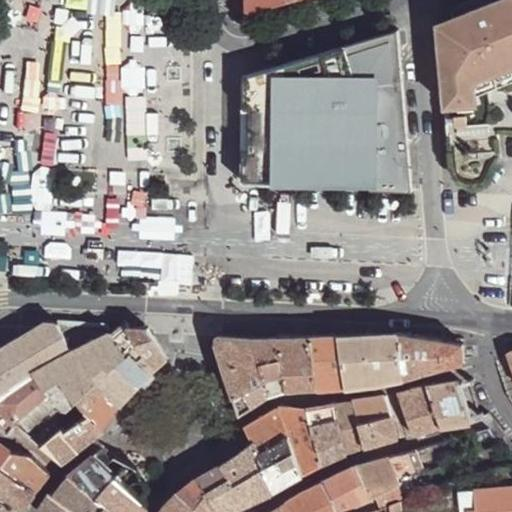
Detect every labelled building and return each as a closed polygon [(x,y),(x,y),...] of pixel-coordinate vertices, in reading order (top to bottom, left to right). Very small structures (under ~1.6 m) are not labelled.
[(248,0),(249,10),(283,0),(248,0)] [(511,0),(469,0),(438,13),(455,171),(464,180),(470,182),(485,182),(501,155),(498,133),(511,133),(511,0)] [(399,29),(244,76),(245,111),(254,111),(254,146),(244,147),(245,183),(301,185),(301,178),(373,178),(373,188),(415,190),(399,29)] [(49,319),(2,348),(30,378),(75,353),(59,322),(51,321),(49,319)] [(115,331),(114,333),(130,354),(116,364),(141,385),(149,377),(156,370),(140,351),(145,346),(131,326),(133,325),(129,321),(115,331)] [(110,324),(59,322),(75,353),(114,333),(115,331),(110,324)] [(133,325),(131,326),(145,346),(140,351),(156,370),(171,356),(151,326),(133,325)] [(404,332),(343,334),(350,384),(378,383),(407,377),(404,332)] [(465,343),(404,332),(407,377),(443,370),(467,362),(465,343)] [(114,333),(75,353),(84,367),(90,364),(93,368),(94,369),(103,360),(113,367),(116,364),(130,354),(114,333)] [(279,336),(221,334),(220,343),(230,371),(237,395),(270,381),(274,393),(290,388),(279,336)] [(343,334),(312,335),(321,387),(350,384),(343,334)] [(312,335),(279,336),(290,388),(321,387),(312,335)] [(0,349),(0,404),(19,419),(47,394),(30,378),(2,348),(0,349)] [(75,353),(30,378),(47,394),(65,413),(77,401),(69,392),(89,373),(93,368),(90,364),(84,367),(75,353)] [(113,367),(103,360),(94,369),(93,368),(89,373),(97,380),(123,403),(141,385),(116,364),(113,367)] [(123,403),(97,380),(77,401),(88,411),(105,427),(114,416),(123,403)] [(270,381),(237,395),(244,412),(274,393),(270,381)] [(460,381),(430,383),(445,428),(473,422),(475,421),(460,381)] [(413,389),(400,392),(417,436),(445,428),(430,383),(412,387),(413,389)] [(47,394),(19,419),(20,420),(18,423),(43,445),(60,429),(65,433),(88,411),(77,401),(65,413),(47,394)] [(389,394),(356,400),(362,425),(395,415),(389,394)] [(338,402),(336,402),(348,454),(368,447),(362,425),(356,400),(354,400),(354,402),(339,404),(338,402)] [(336,402),(311,408),(325,464),(348,454),(336,402)] [(19,419),(0,404),(0,422),(12,431),(18,423),(20,420),(19,419)] [(282,406),(248,427),(257,443),(261,451),(293,438),(282,406)] [(308,409),(282,406),(293,438),(305,473),(325,464),(311,408),(308,409)] [(105,427),(88,411),(65,433),(81,448),(94,437),(105,427)] [(395,415),(362,425),(368,447),(401,437),(395,415)] [(65,433),(60,429),(43,445),(62,463),(72,455),(81,448),(65,433)] [(293,438),(261,451),(266,469),(273,492),(292,481),(305,473),(293,438)] [(0,439),(0,469),(2,467),(14,450),(0,439)] [(257,443),(227,463),(237,482),(266,469),(261,451),(257,443)] [(32,452),(14,450),(2,467),(17,478),(37,492),(45,480),(51,472),(34,456),(32,452)] [(418,450),(393,457),(401,483),(423,468),(418,450)] [(120,479),(95,456),(88,462),(75,473),(73,471),(72,473),(102,499),(120,479)] [(393,457),(359,464),(373,498),(402,484),(401,483),(393,457)] [(227,463),(199,479),(214,496),(227,511),(233,511),(249,504),(237,482),(227,463)] [(359,464),(325,481),(340,511),(373,498),(359,464)] [(17,478),(2,467),(0,469),(0,495),(4,498),(17,478)] [(266,469),(237,482),(249,504),(259,499),(273,492),(266,469)] [(72,473),(70,474),(73,477),(69,481),(58,495),(57,497),(78,511),(105,511),(110,507),(102,499),(72,473)] [(450,476),(442,480),(442,485),(452,482),(450,476)] [(24,511),(37,492),(17,478),(4,498),(22,511),(24,511)] [(145,511),(150,507),(120,479),(102,499),(110,507),(115,511),(145,511)] [(196,511),(214,496),(199,479),(182,493),(165,511),(196,511)] [(511,511),(511,485),(478,488),(479,509),(472,510),(471,511),(511,511)] [(58,495),(52,491),(50,495),(41,510),(42,511),(78,511),(57,497),(58,495)] [(0,511),(22,511),(4,498),(0,495),(0,511)] [(227,511),(214,496),(196,511),(227,511)]
